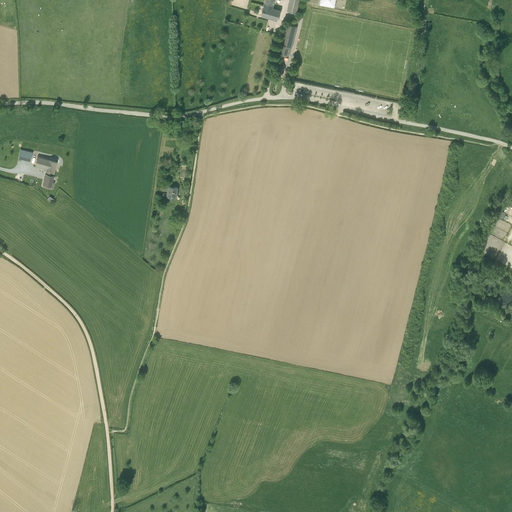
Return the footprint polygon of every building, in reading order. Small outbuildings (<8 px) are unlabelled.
[(272,8),(274,0),(264,0),(260,15),(277,20),(280,10),(272,8)] [(299,2),(299,0),(289,0),(287,10),(300,13),(302,3),(299,2)] [(282,45),(281,49),(279,54),(289,56),(291,47),(292,47),(297,26),(288,24),(283,45),(282,45)] [(32,152),(20,150),(19,158),(31,160),(32,152)] [(57,161),(38,156),(36,166),(46,169),(45,173),(43,183),(45,184),(45,187),(53,188),(54,183),(52,182),(57,161)] [(168,186),(168,191),(167,197),(176,198),(177,193),(178,188),(168,186)]
